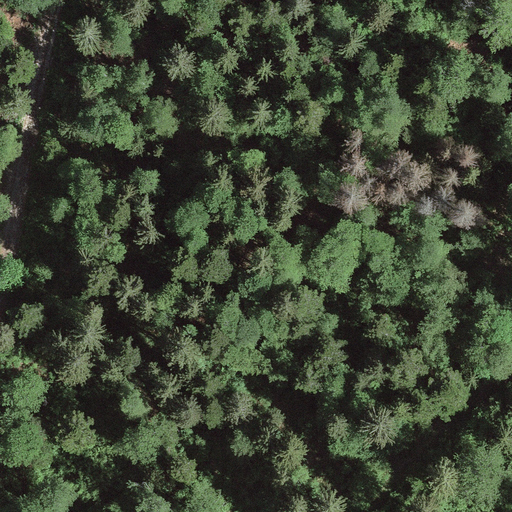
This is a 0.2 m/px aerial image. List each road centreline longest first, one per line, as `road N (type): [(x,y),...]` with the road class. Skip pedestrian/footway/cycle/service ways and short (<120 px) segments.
road 1 (track): [(56,0),(0,283)]
road 2 (track): [(395,511),(511,379)]
